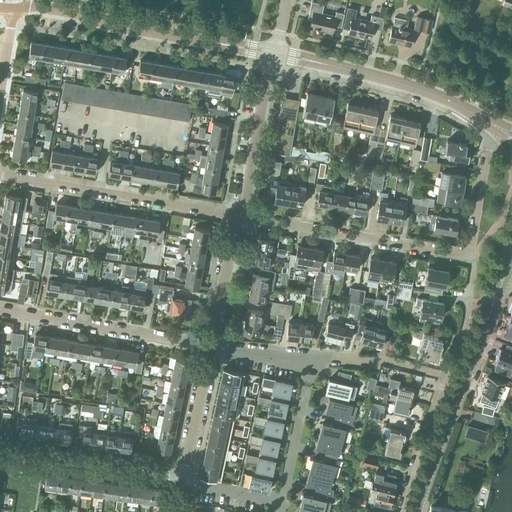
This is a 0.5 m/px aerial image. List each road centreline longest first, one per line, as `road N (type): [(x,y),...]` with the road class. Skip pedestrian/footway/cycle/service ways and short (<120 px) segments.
road 1 (residential): [(464,253),(471,269),(466,330),(441,378),(396,511)]
road 2 (secondary): [(417,511),(511,257)]
road 3 (tertiary): [(275,53),(55,8),(14,9)]
road 4 (residential): [(242,218),(0,175)]
road 5 (tertiary): [(492,124),(417,88),(275,53)]
road 6 (residential): [(464,253),(447,257),(242,218)]
road 7 (residential): [(213,345),(0,310)]
road 8 (residential): [(183,479),(0,452)]
road 9 (residential): [(242,218),(275,53)]
road 10 (residential): [(372,362),(213,345)]
road 11 (residential): [(183,479),(213,345)]
road 12 (residential): [(492,124),(464,253)]
road 13 (residential): [(213,345),(242,218)]
